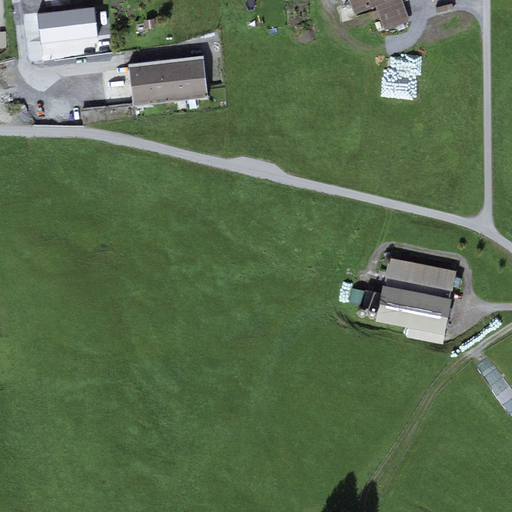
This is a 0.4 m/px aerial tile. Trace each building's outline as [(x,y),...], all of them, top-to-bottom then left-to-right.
[(401,0),(347,0),(353,18),(377,9),(385,32),(410,24),(401,0)] [(154,19),(144,21),(145,30),(156,28),(154,19)] [(205,59),(132,66),(136,108),(209,101),(205,59)] [(456,273),(389,260),(385,280),(452,292),(456,273)] [(452,299),(383,287),(377,323),(410,328),(409,339),(444,345),(452,299)] [(376,317),(380,294),(363,291),(359,314),(376,317)]
